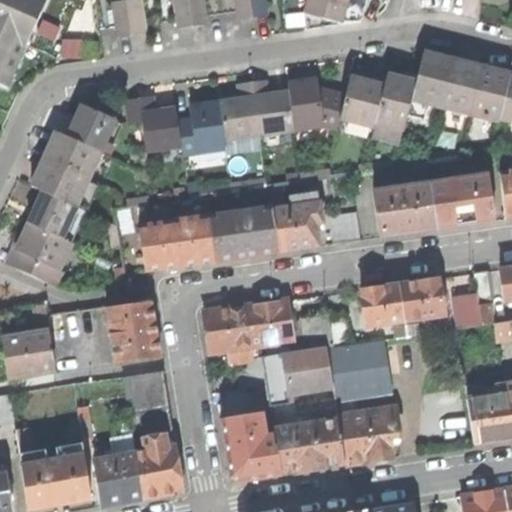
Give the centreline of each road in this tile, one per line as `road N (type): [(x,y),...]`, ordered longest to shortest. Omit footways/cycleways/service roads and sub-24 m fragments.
road 1 (residential): [(0,171),(36,94),(60,78),(395,29)]
road 2 (residential): [(188,357),(181,314),(186,297),(202,287),(511,242)]
road 3 (residential): [(211,511),(511,463)]
road 4 (residential): [(188,357),(0,388)]
road 5 (residential): [(211,511),(188,357)]
